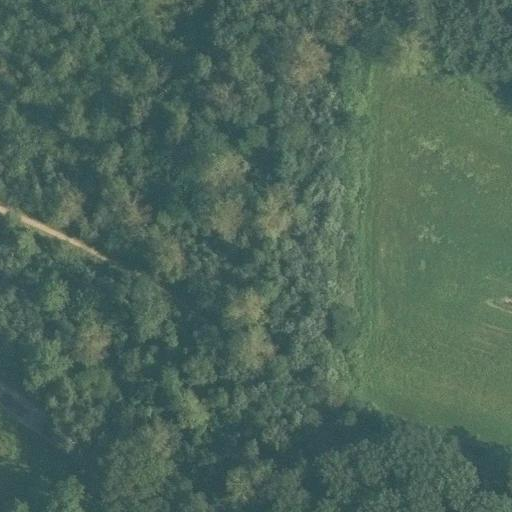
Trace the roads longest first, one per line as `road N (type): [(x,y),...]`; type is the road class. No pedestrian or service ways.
road 1 (unknown): [(0,210),(175,295),(268,356),(337,415),(511,472)]
road 2 (track): [(148,511),(0,391)]
